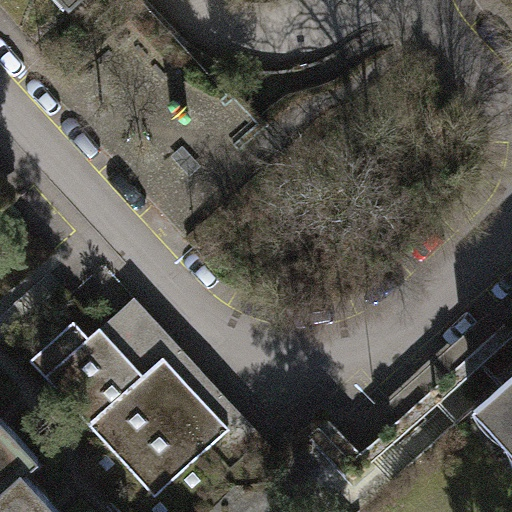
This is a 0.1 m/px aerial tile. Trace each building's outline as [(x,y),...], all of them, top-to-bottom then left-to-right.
[(61,0),(69,9),(78,0),(61,0)] [(164,355),(231,428),(250,449),(265,435),(136,294),(101,326),(144,373),(164,355)] [(144,373),(101,326),(90,336),(75,320),(31,361),(156,497),(231,428),(164,355),(144,373)] [(511,370),(477,402),(511,441),(511,370)] [(0,490),(23,469),(25,471),(40,458),(0,414),(0,490)] [(0,511),(62,511),(25,471),(23,469),(0,490),(0,511)]
